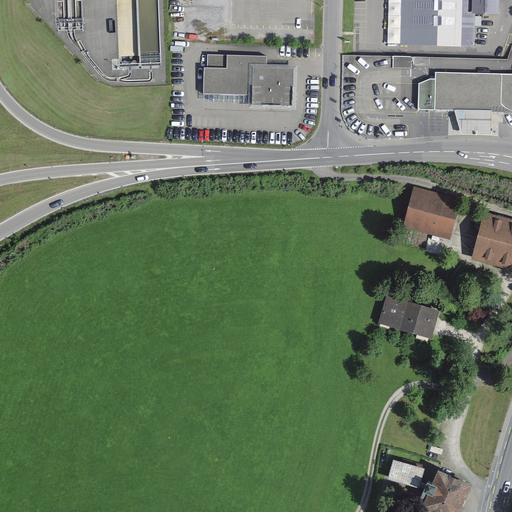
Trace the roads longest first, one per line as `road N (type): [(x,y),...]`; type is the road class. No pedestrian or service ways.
road 1 (track): [(328,157),(334,175),(409,180),(472,203),(470,271),(511,282)]
road 2 (track): [(511,356),(494,377),(469,386),(405,388),(376,440),(360,511)]
road 3 (trunk): [(216,160),(70,140),(19,113),(0,91)]
road 4 (trunk): [(0,233),(69,198),(216,160)]
road 5 (trunk): [(216,160),(0,180)]
road 6 (primary): [(328,157),(511,156)]
road 7 (tertiary): [(328,157),(330,0)]
